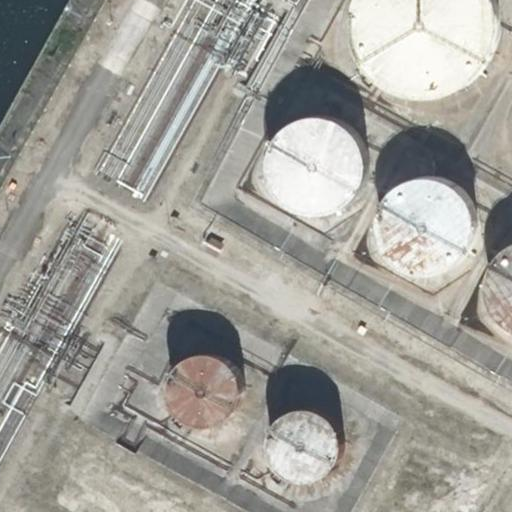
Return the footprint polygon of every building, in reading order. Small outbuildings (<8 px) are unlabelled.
[(441,96),(465,80),(481,56),(487,28),(481,0),(347,0),(341,28),(346,55),(362,80),(384,94),(414,101),(441,96)] [(326,210),(342,199),(353,184),(357,165),(353,148),(343,131),(331,122),(308,117),(288,121),(274,131),(264,145),(260,165),(263,181),(274,199),(290,210),(308,213),(326,210)] [(438,271),(454,260),(465,245),(469,226),(465,208),(454,192),(443,183),(420,177),(400,182),(386,192),(376,206),(372,226),(375,242),(386,260),(402,271),(420,274),(438,271)] [(511,244),(506,245),(493,255),(483,269),(478,289),(481,306),(493,324),(509,334),(511,334),(511,244)] [(212,430),(226,421),(233,410),(236,395),(233,381),(225,370),(214,362),(199,359),(184,362),(173,370),(166,380),(163,396),(166,410),(174,422),(185,429),(200,432),(212,430)] [(314,485),(327,476),(335,464),(338,450),(335,436),(327,424),(315,416),(301,413),(286,417),(275,424),(268,434),(265,450),(268,465),(275,476),(287,484),(301,487),(314,485)]
